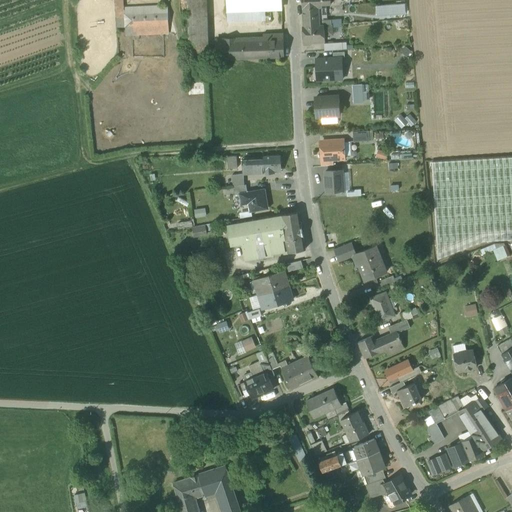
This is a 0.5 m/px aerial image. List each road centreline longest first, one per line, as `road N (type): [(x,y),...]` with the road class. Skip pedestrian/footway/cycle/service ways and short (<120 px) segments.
road 1 (residential): [(291,0),(299,144),(320,257),(359,368)]
road 2 (track): [(0,190),(127,156),(299,144)]
road 3 (residential): [(103,409),(245,415),(359,368)]
road 4 (residential): [(359,368),(423,494)]
